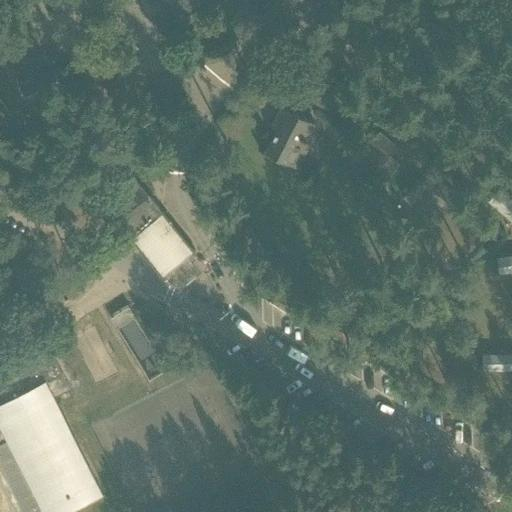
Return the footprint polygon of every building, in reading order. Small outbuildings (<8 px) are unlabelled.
[(150,0),(151,1),(153,0),(177,0),(184,14),(213,0),(150,0)] [(4,26),(7,31),(0,34),(0,48),(12,43),(29,78),(19,83),(29,102),(62,86),(27,15),(4,26)] [(305,141),(315,122),(282,106),(271,127),(277,130),(266,152),(297,168),(309,143),(305,141)] [(379,130),(356,158),(384,182),(400,163),(390,155),(398,146),(379,130)] [(194,251),(136,179),(132,176),(111,193),(127,213),(117,220),(131,238),(162,277),(194,251)] [(418,178),(402,196),(430,220),(453,192),(435,177),(428,186),(418,178)] [(511,199),(498,188),(488,200),(511,220),(511,199)] [(511,254),(496,257),(498,273),(511,270),(511,254)] [(49,346),(31,355),(0,370),(0,479),(16,511),(63,511),(102,493),(46,380),(62,372),(49,346)] [(511,353),(477,353),(477,369),(511,369),(511,353)]
